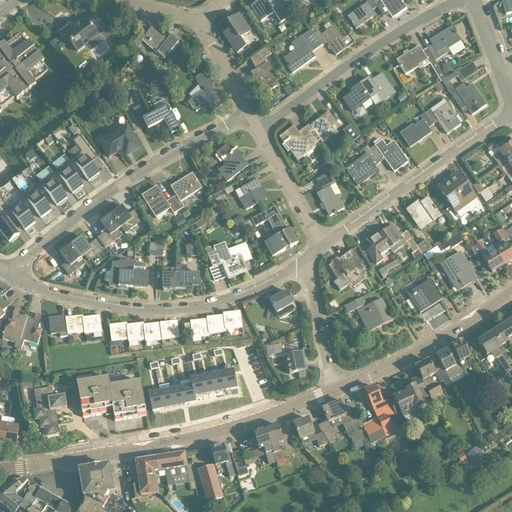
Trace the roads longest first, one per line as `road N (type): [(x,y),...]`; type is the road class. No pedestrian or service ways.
road 1 (secondary): [(0,469),(199,437),(334,390)]
road 2 (residential): [(301,264),(193,308),(134,309),(56,295),(12,277)]
road 3 (residential): [(248,114),(130,177),(22,260),(12,277)]
road 4 (residential): [(257,130),(460,0)]
road 5 (residential): [(511,113),(324,247)]
road 6 (secondary): [(334,390),(400,363),(511,293)]
road 7 (residential): [(324,247),(257,130)]
road 8 (residential): [(334,390),(301,264)]
